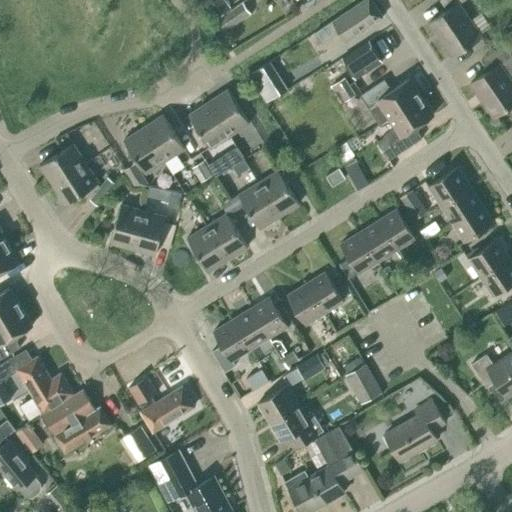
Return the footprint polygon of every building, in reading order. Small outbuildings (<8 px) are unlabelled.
[(346,41),(383,15),(372,0),(362,0),(314,32),(322,43),(333,35),(332,33),(338,29),(346,41)] [(441,0),(447,9),(429,21),(452,54),(482,34),(480,33),(471,19),(466,11),(459,2),(462,0),(441,0)] [(243,2),(226,14),(233,23),(234,23),(250,11),(243,2)] [(511,29),(507,33),(502,36),(511,51),(511,29)] [(341,56),(355,78),(383,61),(369,39),(341,56)] [(489,70),(470,82),(493,115),(511,102),(511,79),(501,62),(511,54),(505,44),(481,59),(489,70)] [(263,66),(250,75),(267,100),(287,87),(276,71),(269,75),(263,66)] [(331,85),(337,93),(350,85),(344,76),(331,85)] [(391,89),(385,78),(361,94),(380,123),(390,116),(421,96),(409,77),(391,89)] [(209,100),(230,134),(250,121),(228,88),(209,100)] [(399,152),(422,137),(416,126),(433,114),(421,96),(390,116),(396,125),(378,141),(389,159),(399,152)] [(189,112),(210,147),(230,134),(209,100),(189,112)] [(144,126),(165,160),(185,147),(163,113),(144,126)] [(146,172),(165,160),(144,126),(124,139),(146,172)] [(354,155),(346,141),(334,148),(342,162),(354,155)] [(53,184),(86,162),(74,143),(40,164),(53,184)] [(220,156),(208,163),(215,175),(227,168),(220,156)] [(237,174),(249,167),(244,158),(232,165),(237,174)] [(213,175),(205,159),(192,167),(200,182),(213,175)] [(65,203),(99,181),(86,162),(53,184),(65,203)] [(125,168),(136,185),(150,184),(136,162),(125,168)] [(333,185),(346,176),(339,166),(326,174),(333,185)] [(440,203),(470,184),(458,166),(429,185),(440,203)] [(278,169),(258,181),(280,215),(299,203),(278,169)] [(107,176),(90,199),(99,206),(117,183),(107,176)] [(260,227),(280,215),(258,181),(239,193),(260,227)] [(482,203),(470,184),(440,203),(452,222),(482,203)] [(400,197),(414,219),(427,210),(413,189),(400,197)] [(111,241),(133,247),(144,209),(122,203),(111,241)] [(494,221),(482,203),(452,222),(464,240),(494,221)] [(378,219),(396,248),(415,237),(397,207),(378,219)] [(144,209),(133,247),(156,254),(166,215),(144,209)] [(227,212),(207,224),(228,258),(248,246),(227,212)] [(378,219),(360,231),(378,260),(396,248),(378,219)] [(208,271),(228,258),(207,224),(187,237),(208,271)] [(431,226),(422,232),(426,238),(435,233),(431,226)] [(350,257),(359,272),(378,260),(360,231),(341,242),(350,257)] [(481,275),(510,256),(497,238),(468,257),(481,275)] [(0,272),(19,261),(7,242),(0,246),(0,272)] [(440,264),(434,254),(424,260),(430,270),(440,264)] [(511,281),(511,259),(510,256),(481,275),(493,294),(511,281)] [(350,257),(340,263),(349,278),(359,272),(350,257)] [(326,271),(331,279),(340,273),(335,265),(326,271)] [(440,281),(447,276),(440,266),(433,271),(440,281)] [(326,270),(307,282),(325,311),(344,300),(326,270)] [(306,323),(325,311),(307,282),(288,293),(306,323)] [(0,317),(21,305),(10,286),(0,292),(0,317)] [(288,325),(270,295),(251,307),(269,336),(288,325)] [(511,298),(501,308),(509,317),(511,314),(511,298)] [(14,335),(33,324),(21,305),(0,317),(0,343),(0,357),(20,346),(14,335)] [(269,336),(251,307),(232,318),(251,347),(269,336)] [(233,359),(251,347),(232,318),(214,329),(222,344),(213,350),(225,370),(236,364),(233,359)] [(275,339),(272,341),(281,357),(282,356),(284,354),(283,352),(286,350),(281,340),(275,339)] [(299,358),(294,349),(284,354),(282,356),(287,365),(299,358)] [(507,396),(511,393),(511,350),(493,363),(487,353),(471,363),(487,386),(496,380),(507,396)] [(296,365),(305,380),(325,367),(317,353),(296,365)] [(15,354),(0,363),(0,379),(18,369),(43,411),(73,392),(61,371),(51,377),(37,355),(22,365),(15,354)] [(382,391),(366,363),(344,375),(361,403),(382,391)] [(261,368),(246,377),(254,389),(269,381),(261,368)] [(151,395),(157,391),(146,375),(129,386),(144,409),(142,410),(154,430),(194,405),(182,385),(156,401),(151,395)] [(258,401),(270,421),(300,403),(288,383),(258,401)] [(93,403),(84,388),(43,413),(52,429),(65,451),(99,430),(111,422),(97,400),(93,403)] [(445,421),(432,399),(414,409),(417,414),(385,433),(400,459),(437,437),(432,428),(445,421)] [(281,439),(286,437),(293,448),(324,430),(312,411),(307,415),(300,403),(270,421),(281,439)] [(8,439),(6,436),(14,429),(8,420),(6,419),(0,423),(0,466),(17,488),(18,487),(24,495),(29,496),(34,495),(40,491),(41,485),(40,482),(34,474),(36,473),(9,439),(8,439)] [(16,431),(32,453),(44,444),(28,422),(16,430),(16,431)] [(156,449),(141,425),(119,439),(135,463),(156,449)] [(305,468),(284,480),(295,501),(302,497),(310,510),(345,490),(340,481),(351,475),(364,468),(352,447),(339,425),(324,434),(336,456),(327,461),(329,464),(309,475),(305,468)] [(198,484),(179,449),(148,465),(167,500),(186,490),(197,511),(229,511),(224,501),(227,499),(214,475),(198,484)] [(275,463),(282,473),(290,468),(284,457),(275,463)] [(75,511),(67,501),(59,508),(58,509),(60,511),(75,511)]
